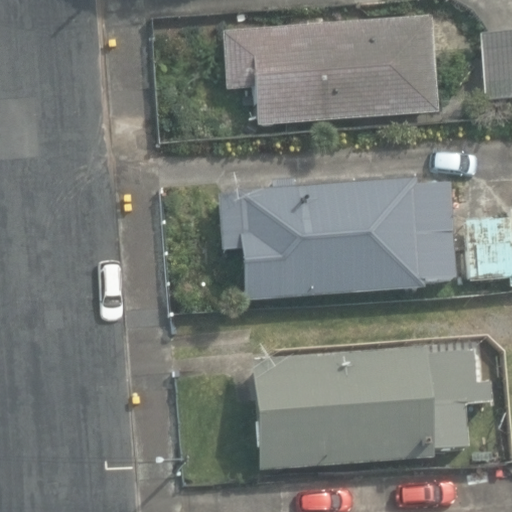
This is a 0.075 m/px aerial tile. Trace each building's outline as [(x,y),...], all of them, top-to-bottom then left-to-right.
[(255,89),(258,127),(434,114),(427,19),(222,34),(226,91),(255,89)] [(511,33),(477,36),(483,102),(511,99),(511,33)] [(238,253),(242,306),(423,293),(422,282),(455,279),(449,202),(463,201),(462,182),(416,185),(415,181),(292,190),(292,180),(267,181),(268,193),(216,197),(220,254),(238,253)] [(511,288),(511,212),(506,213),(507,222),(464,225),(467,283),(507,281),(508,289),(511,288)] [(247,365),(256,474),(432,461),(431,451),(464,449),(461,407),(488,405),(486,385),(474,386),(471,350),(423,354),(423,351),(247,365)]
